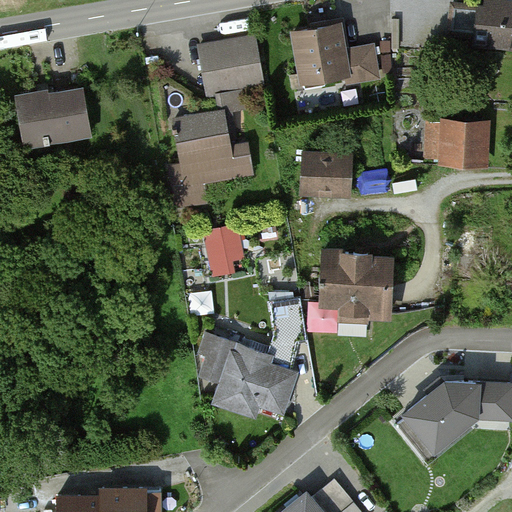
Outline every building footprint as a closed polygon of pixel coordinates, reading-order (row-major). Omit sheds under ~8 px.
[(511,1),(500,0),(484,0),(478,42),(511,46),(511,1)] [(345,26),(296,32),(302,80),(348,74),(349,82),(378,79),(374,47),(348,50),(345,26)] [(255,40),(202,46),(208,94),(261,87),(255,40)] [(84,88),(21,97),(28,143),(91,134),(84,88)] [(228,115),(182,121),(188,165),(175,166),(180,203),(205,200),(202,180),(249,175),(246,147),(232,149),(228,115)] [(488,166),(490,122),(445,121),(444,164),(488,166)] [(355,156),(308,153),(305,191),(352,194),(355,156)] [(239,269),(236,254),(248,252),(241,218),(207,225),(217,273),(239,269)] [(399,257),(324,252),(321,313),(395,318),(399,257)] [(212,354),(205,376),(225,382),(218,404),(255,416),(259,404),(284,412),(298,372),(270,363),(273,354),(209,333),(203,351),(212,354)] [(511,383),(447,380),(408,411),(436,447),(476,414),(511,416),(511,383)] [(363,511),(336,479),(313,498),(307,492),(282,511),(344,511),(345,511),(344,511),(363,511)] [(108,496),(63,497),(63,511),(157,511),(158,488),(108,489),(108,496)]
